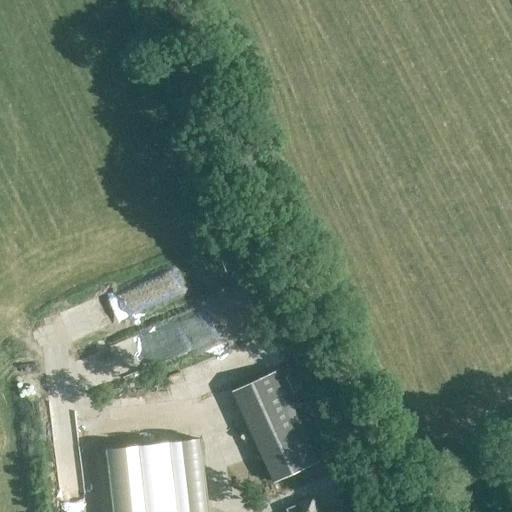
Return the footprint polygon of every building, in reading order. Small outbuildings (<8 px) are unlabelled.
[(236,299),(148,332),(157,357),(246,323),(236,299)] [(231,369),(247,361),(241,349),(225,356),(231,369)] [(276,371),(275,371),(232,391),(273,482),(317,462),(276,371)] [(207,511),(200,440),(108,450),(114,511),(207,511)] [(0,511),(15,511),(14,466),(0,466),(0,511)] [(340,511),(340,510),(334,511),(316,511),(311,498),(284,509),(285,511),(340,511)]
